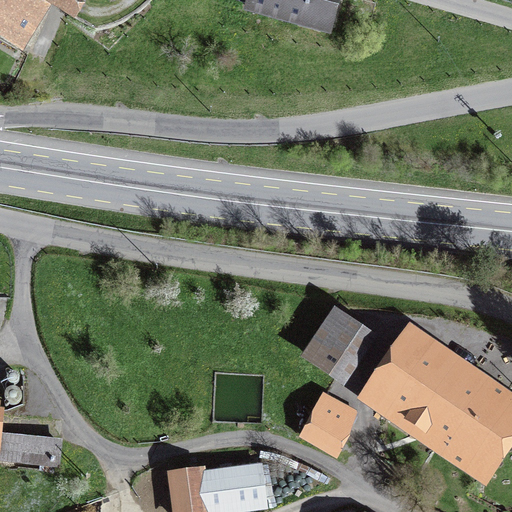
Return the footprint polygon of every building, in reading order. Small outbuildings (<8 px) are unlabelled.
[(0,0),(0,39),(31,58),(58,13),(85,29),(100,4),(92,0),(0,0)] [(231,0),(321,26),(328,0),(231,0)] [(328,305),(294,353),(344,389),(379,341),(328,305)] [(511,396),(415,331),(363,408),(490,493),(511,460),(511,396)] [(348,391),(360,400),(376,377),(363,369),(348,391)] [(305,443),(340,463),(364,419),(329,400),(305,443)] [(270,511),(264,465),(210,472),(209,469),(173,473),(178,511),(270,511)]
